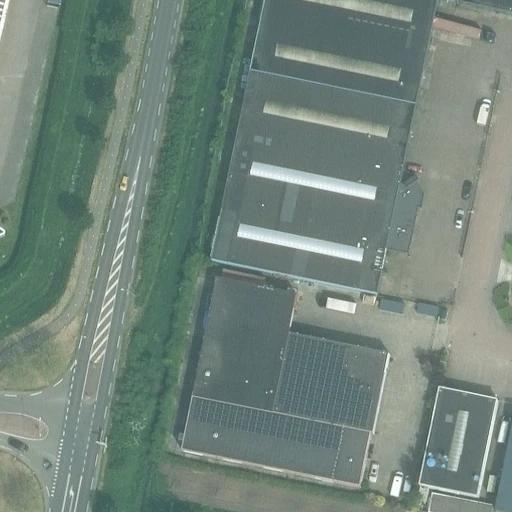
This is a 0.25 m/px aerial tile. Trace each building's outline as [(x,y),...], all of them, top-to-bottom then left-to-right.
[(0,0),(0,37),(8,0),(0,0)] [(438,0),(265,0),(212,263),(378,297),(388,251),(409,255),(419,204),(415,199),(419,182),(416,178),(404,186),(401,185),(438,0)] [(511,0),(438,0),(511,14),(511,0)] [(374,436),(390,356),(290,336),(298,297),(218,281),(183,453),(361,489),(372,436),(374,436)] [(478,499),(498,402),(440,390),(420,487),(478,499)] [(511,511),(511,437),(496,511),(511,511)] [(421,490),(418,502),(427,504),(429,491),(421,490)] [(434,496),(430,511),(491,511),(493,508),(434,496)]
